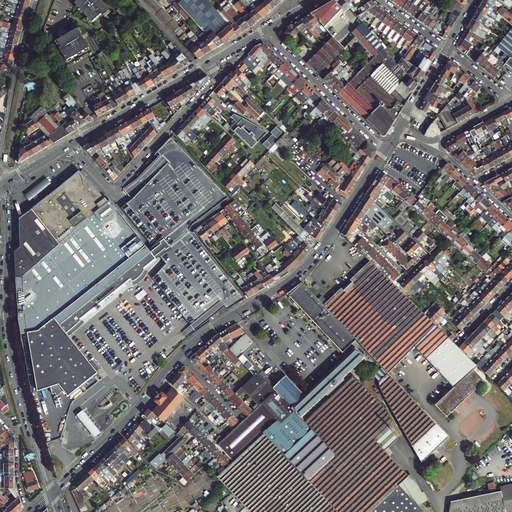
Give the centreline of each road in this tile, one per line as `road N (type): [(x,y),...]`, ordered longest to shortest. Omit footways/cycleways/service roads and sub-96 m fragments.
road 1 (residential): [(179,356),(51,492)]
road 2 (residential): [(7,312),(17,379),(51,492)]
road 3 (residential): [(385,149),(313,258),(280,288)]
road 4 (residential): [(110,191),(215,78),(210,62)]
road 5 (residential): [(266,29),(385,149)]
road 6 (secondary): [(69,145),(210,62)]
road 7 (residential): [(0,156),(35,0)]
road 8 (residential): [(3,183),(7,312)]
road 9 (residential): [(280,288),(179,356)]
